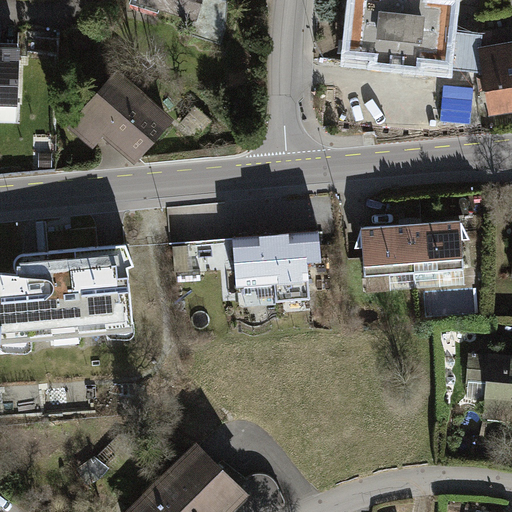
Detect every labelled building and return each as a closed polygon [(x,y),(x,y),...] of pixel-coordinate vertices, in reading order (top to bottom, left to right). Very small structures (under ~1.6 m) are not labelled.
[(206,0),(136,0),(136,3),(200,22),(206,0)] [(457,0),(355,0),(347,66),(447,79),(457,0)] [(19,43),(0,42),(0,107),(15,108),(19,43)] [(511,46),(482,52),(493,114),(511,110),(511,46)] [(173,118),(114,76),(80,121),(139,164),(173,118)] [(461,220),(362,228),(366,277),(465,269),(461,220)] [(319,232),(234,238),(238,288),(275,285),(276,302),(310,299),(307,261),(321,260),(319,232)] [(134,267),(125,246),(20,254),(16,258),(14,263),(14,269),(17,273),(0,272),(0,348),(0,349),(1,344),(134,333),(129,270),(134,267)] [(511,357),(493,355),(484,419),(511,422),(511,357)] [(228,511),(246,495),(198,445),(126,511),(228,511)]
